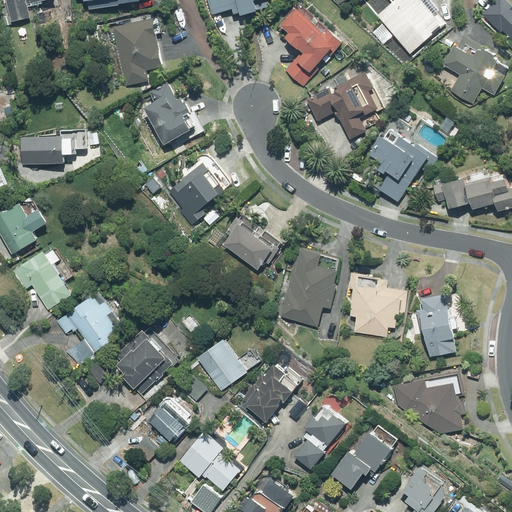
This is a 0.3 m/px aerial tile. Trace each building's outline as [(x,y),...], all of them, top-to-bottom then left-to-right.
[(8,0),(14,22),(33,17),(30,4),(48,0),(8,0)] [(87,0),(89,10),(120,5),(120,2),(136,0),(87,0)] [(262,9),(272,6),(270,0),(209,0),(214,14),(235,8),(237,13),(244,12),(245,15),(262,11),(262,9)] [(397,0),(380,14),(412,52),(435,33),(434,32),(442,25),(441,24),(444,22),(425,0),(397,0)] [(511,4),(507,0),(497,0),(484,14),(503,33),(505,31),(511,38),(511,4)] [(305,86),(346,42),(332,29),(326,35),(300,10),(285,25),(293,33),(289,37),(299,46),(296,48),(302,55),(287,70),(305,86)] [(166,66),(156,18),(115,26),(127,86),(152,81),(149,70),(166,66)] [(460,44),(447,65),(462,73),(452,90),(474,103),(484,88),(497,95),(509,75),(497,68),(503,60),(499,58),(501,55),(467,35),(461,45),(460,44)] [(342,119),(352,139),(369,131),(368,128),(382,121),(378,112),(387,108),(377,89),(379,88),(370,71),(340,86),(342,90),(336,92),(333,87),(309,99),(320,121),(338,112),(341,119),(342,119)] [(168,145),(197,130),(196,127),(200,125),(194,115),(196,114),(189,102),(187,103),(184,98),(180,100),(170,82),(151,92),(157,103),(148,108),(168,145)] [(392,129),(375,153),(388,161),(383,168),(392,175),(383,188),(401,199),(424,165),(429,169),(437,156),(419,144),(417,146),(392,129)] [(101,144),(99,133),(90,134),(92,145),(101,144)] [(24,165),(67,163),(66,136),(22,138),(24,165)] [(179,208),(193,225),(208,213),(206,211),(220,200),(220,199),(229,192),(227,189),(230,186),(207,157),(184,176),(186,178),(183,180),(184,181),(172,191),(183,205),(179,208)] [(502,210),(511,207),(511,183),(511,177),(496,181),(496,178),(471,185),(469,177),(447,183),(446,182),(436,185),(440,200),(450,198),(453,208),(475,202),(476,209),(491,205),(492,208),(501,206),(502,210)] [(95,201),(90,198),(86,203),(91,207),(95,201)] [(0,227),(14,254),(40,240),(36,231),(51,223),(44,209),(31,216),(24,203),(7,212),(6,210),(0,213),(0,227)] [(228,245),(262,270),(269,261),(272,263),(283,248),(281,246),(283,243),(246,216),(243,219),(241,217),(229,233),(234,236),(228,245)] [(344,258),(302,246),(294,276),(283,316),(321,327),(327,307),(334,309),(340,284),(339,283),(342,271),(340,270),(344,258)] [(74,295),(47,251),(14,271),(26,290),(34,285),(50,310),(74,295)] [(357,332),(389,337),(391,327),(398,328),(400,314),(402,315),(402,313),(406,313),(409,291),(389,288),(391,280),(370,277),(370,275),(354,273),(351,289),(358,290),(353,316),(359,317),(357,332)] [(126,326),(102,292),(59,322),(68,334),(74,329),(76,332),(80,329),(97,353),(114,341),(111,337),(126,326)] [(452,309),(449,294),(426,298),(427,309),(420,310),(424,335),(428,334),(433,357),(459,352),(457,340),(459,339),(454,309),(452,309)] [(197,315),(186,325),(194,333),(205,322),(197,315)] [(125,375),(142,395),(153,384),(155,386),(166,375),(165,374),(177,363),(176,361),(180,357),(152,328),(148,332),(146,330),(118,356),(124,362),(120,366),(127,373),(125,375)] [(251,372),(227,339),(200,359),(223,392),(251,372)] [(243,400),(269,423),(302,385),(278,364),(268,375),(266,373),(243,400)] [(397,385),(400,405),(442,434),(466,430),(464,415),(468,414),(466,401),(462,401),(461,397),(467,396),(463,371),(415,379),(415,382),(397,385)] [(190,428),(165,405),(151,420),(175,443),(190,428)] [(325,451),(349,423),(327,405),(308,428),(316,435),(297,456),(313,470),(328,453),(325,451)] [(225,492),(244,470),(224,453),(228,448),(208,431),(182,462),(202,480),(206,475),(225,492)] [(335,473),(355,488),(364,475),(368,478),(371,474),(374,476),(396,447),(374,431),(357,453),(352,450),(335,473)] [(436,511),(444,502),(441,501),(445,496),(443,487),(445,484),(429,472),(427,474),(418,476),(411,485),(413,486),(410,490),(408,488),(404,494),(415,503),(407,511),(436,511)] [(248,495),(236,511),(283,511),(297,495),(275,478),(265,491),(260,492),(256,497),(255,496),(253,499),(248,495)] [(214,511),(225,498),(207,485),(194,503),(206,511),(214,511)]
